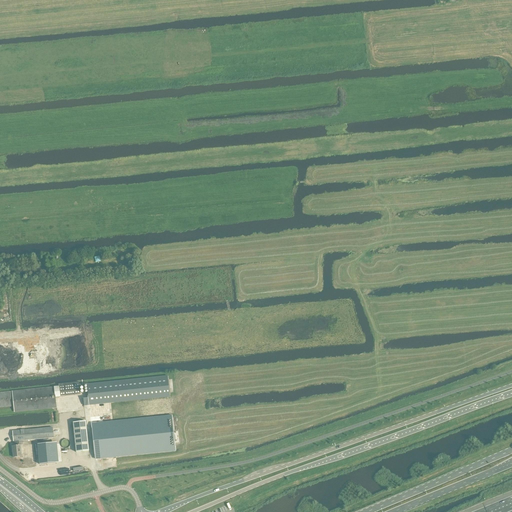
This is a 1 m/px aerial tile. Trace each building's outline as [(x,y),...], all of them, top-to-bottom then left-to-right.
[(84,405),(139,400),(169,397),(167,376),(137,379),(87,384),(89,398),(84,399),(84,405)] [(59,388),(60,396),(80,394),(79,382),(59,384),(59,388)] [(55,397),(54,388),(54,387),(28,390),(12,392),(14,412),(28,410),(56,407),(55,397)] [(0,407),(12,407),(11,391),(0,392),(0,407)] [(110,422),(92,424),(95,459),(116,457),(175,451),(175,443),(173,432),(172,416),(110,422)] [(86,421),(73,423),(76,452),(89,451),(86,421)] [(12,431),(13,442),(14,442),(15,446),(12,446),(13,458),(21,457),(20,445),(19,446),(19,441),(53,438),(53,428),(12,431)] [(39,464),(56,462),(54,443),(37,444),(39,464)]
